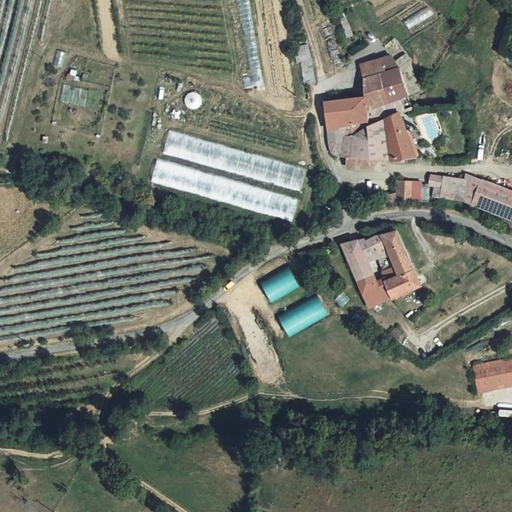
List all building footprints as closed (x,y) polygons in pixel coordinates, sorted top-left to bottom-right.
[(393,54),(402,65),(412,58),(397,38),(387,46),(393,54)] [(295,46),(298,62),(301,62),(314,59),(311,43),(295,46)] [(387,69),(402,65),(393,54),(383,57),(387,69)] [(361,64),(366,81),(380,77),(387,103),(399,99),(408,96),(413,95),(409,80),(402,65),(387,69),(383,57),(361,64)] [(319,83),(314,59),(301,62),(306,86),(319,83)] [(387,103),(380,77),(366,81),(369,96),(372,108),(387,103)] [(328,128),(348,127),(373,119),(372,108),(369,96),(326,102),(328,128)] [(413,107),(408,96),(399,99),(403,110),(413,107)] [(349,156),(374,158),(394,159),(421,156),(403,110),(353,133),(348,127),(328,128),(329,142),(333,153),(339,156),(349,156)] [(348,165),(373,168),(374,158),(349,156),(348,165)] [(158,159),(153,182),(195,191),(197,182),(188,180),(191,166),(158,159)] [(280,171),(277,185),(302,190),(307,169),(293,166),(292,173),(280,171)] [(467,174),(466,179),(462,200),(474,202),(482,180),(467,174)] [(443,177),(431,175),(429,185),(442,187),(443,177)] [(445,176),(441,197),(462,200),(466,179),(445,176)] [(422,201),(422,181),(401,180),(400,200),(422,201)] [(511,191),(482,180),(474,202),(511,216),(511,191)] [(279,196),(274,213),(293,219),(300,199),(285,194),(283,198),(279,196)] [(395,277),(385,281),(390,294),(392,298),(420,285),(396,232),(376,235),(368,241),(366,238),(358,241),(365,259),(379,253),(381,259),(387,256),(392,269),(395,277)] [(374,288),(376,287),(375,286),(367,265),(365,259),(358,241),(345,245),(363,293),(374,288)] [(378,260),(381,259),(379,253),(365,259),(367,265),(378,260)] [(381,259),(378,260),(382,272),(392,269),(387,256),(381,259)] [(288,263),(260,280),(272,301),(300,285),(288,263)] [(395,277),(392,269),(382,272),(378,274),(381,283),(385,281),(395,277)] [(378,299),(390,294),(385,281),(381,283),(375,286),(376,287),(374,288),(378,299)] [(378,299),(374,288),(363,293),(367,304),(378,299)] [(317,292),(279,314),(291,336),(330,313),(317,292)] [(363,316),(356,311),(352,316),(359,322),(363,316)] [(271,339),(252,344),(262,382),(281,377),(271,339)] [(511,357),(472,365),(478,391),(511,385),(511,357)]
